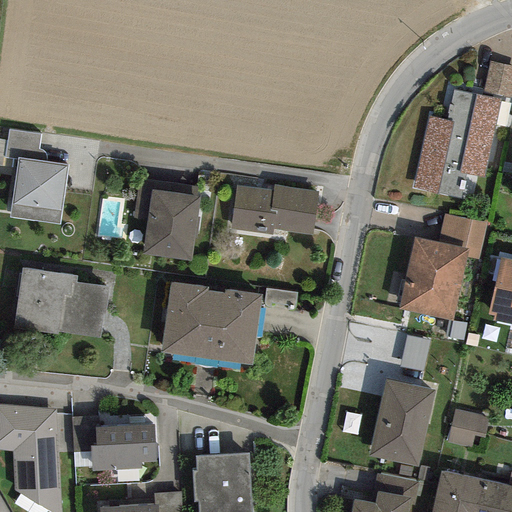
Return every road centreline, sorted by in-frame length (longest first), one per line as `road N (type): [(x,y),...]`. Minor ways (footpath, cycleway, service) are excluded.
road 1 (residential): [(511,19),(454,41),(407,80),(377,124),(307,441)]
road 2 (residential): [(0,376),(120,385),(307,441)]
